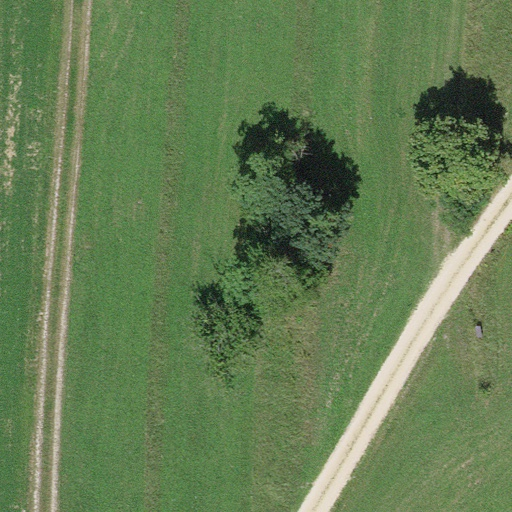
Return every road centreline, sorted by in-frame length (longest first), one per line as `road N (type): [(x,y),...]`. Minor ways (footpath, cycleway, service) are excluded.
road 1 (track): [(36,511),(76,0)]
road 2 (track): [(511,186),(424,302),(309,511)]
